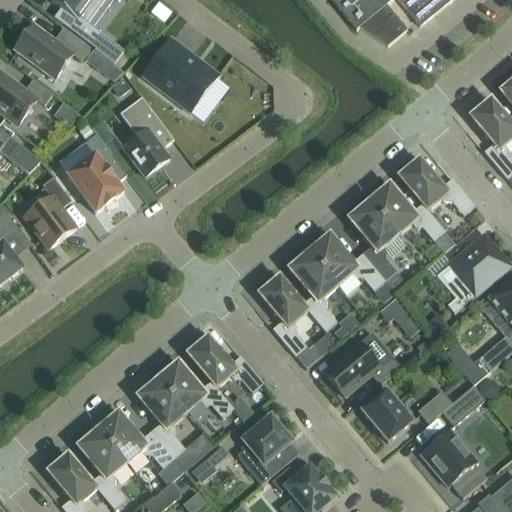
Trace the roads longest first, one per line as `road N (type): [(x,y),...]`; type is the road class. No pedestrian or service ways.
road 1 (residential): [(146,223),(284,118),(285,81),(178,0)]
road 2 (residential): [(205,291),(421,110)]
road 3 (residential): [(0,466),(205,291)]
road 4 (residential): [(205,291),(379,493)]
road 5 (residential): [(1,332),(146,223)]
road 6 (residential): [(511,218),(421,110)]
